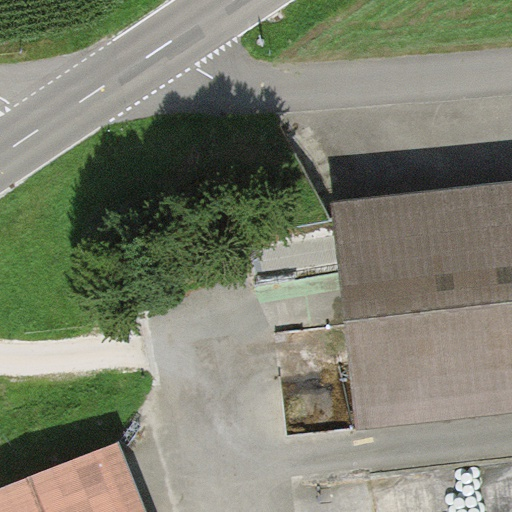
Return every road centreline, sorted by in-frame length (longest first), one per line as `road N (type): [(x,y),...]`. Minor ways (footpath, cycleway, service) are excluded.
road 1 (residential): [(175,38),(195,66),(224,82),(269,87),(511,69)]
road 2 (primary): [(175,38),(33,133)]
